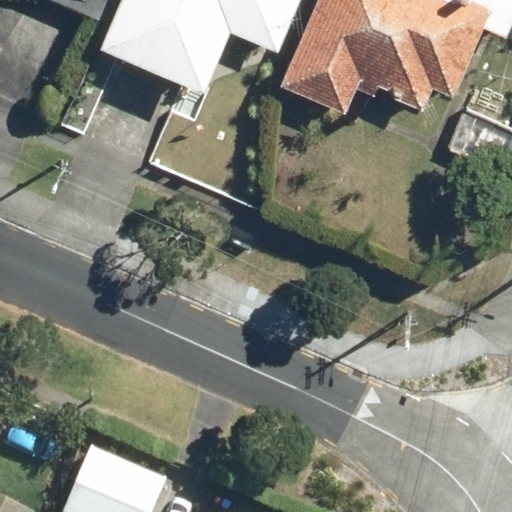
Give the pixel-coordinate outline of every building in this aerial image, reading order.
[(117,0),(99,43),(204,88),(229,29),(277,50),(297,0),(117,0)] [(511,0),(315,0),(280,82),(344,110),(357,80),(422,107),(432,84),(451,92),(480,25),(504,35),(511,16),(511,0)] [(511,127),(464,108),(446,145),(511,174),(511,127)] [(150,511),(163,480),(88,449),(61,511),(150,511)] [(0,511),(23,511),(0,502),(0,511)]
